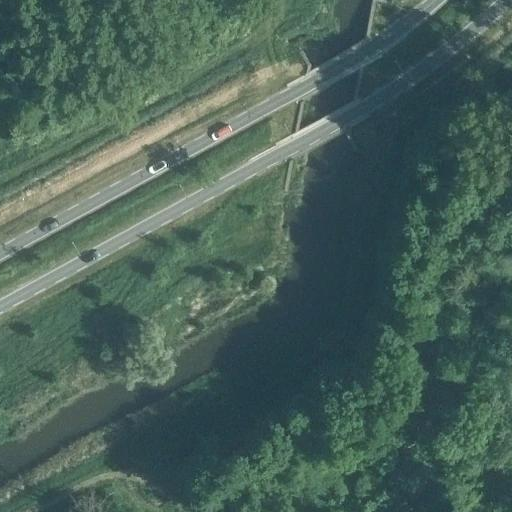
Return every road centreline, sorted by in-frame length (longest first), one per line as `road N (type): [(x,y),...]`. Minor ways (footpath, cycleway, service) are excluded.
road 1 (secondary): [(0,306),(402,84),(504,0)]
road 2 (secondary): [(434,0),(365,51),(0,252)]
